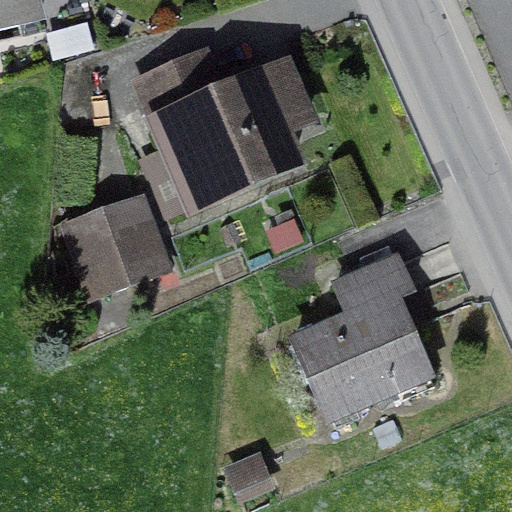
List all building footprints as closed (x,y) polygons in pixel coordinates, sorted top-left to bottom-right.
[(0,0),(0,30),(39,21),(33,0),(0,0)] [(308,118),(289,74),(228,100),(226,96),(211,103),(193,61),(140,84),(177,170),(191,163),(207,200),(291,164),(277,131),(308,118)] [(58,201),(87,204),(93,143),(64,140),(58,201)] [(141,202),(65,230),(91,300),(167,273),(141,202)] [(294,345),(328,423),(430,378),(408,329),(422,323),(395,261),(336,286),(350,320),(294,345)]
